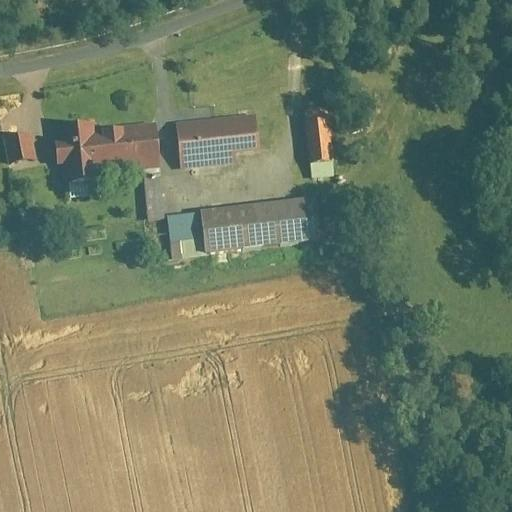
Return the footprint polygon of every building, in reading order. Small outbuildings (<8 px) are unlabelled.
[(320,109),(291,111),(296,169),(325,166),(320,109)] [(268,120),(179,126),(182,173),(237,170),(236,155),(271,153),(268,120)] [(0,152),(23,148),(18,122),(0,125),(0,152)] [(94,127),(54,131),(60,193),(92,190),(91,177),(161,169),(156,129),(95,136),(94,127)] [(316,199),(165,220),(172,270),(323,248),(316,199)]
